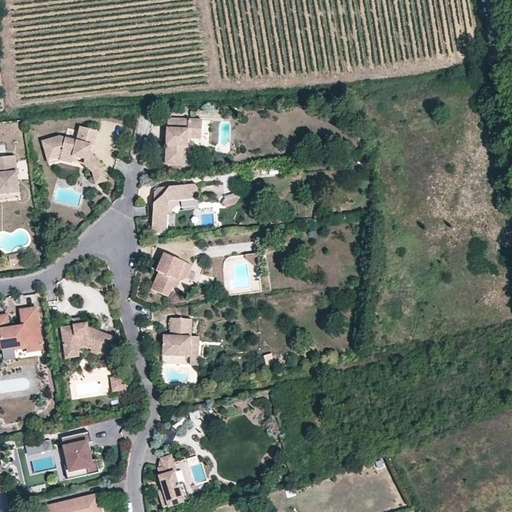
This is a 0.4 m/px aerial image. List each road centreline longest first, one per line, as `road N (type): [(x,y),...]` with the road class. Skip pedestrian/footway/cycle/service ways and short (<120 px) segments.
road 1 (residential): [(138,511),(134,470),(156,407),(108,233)]
road 2 (residential): [(0,287),(44,279),(108,233)]
